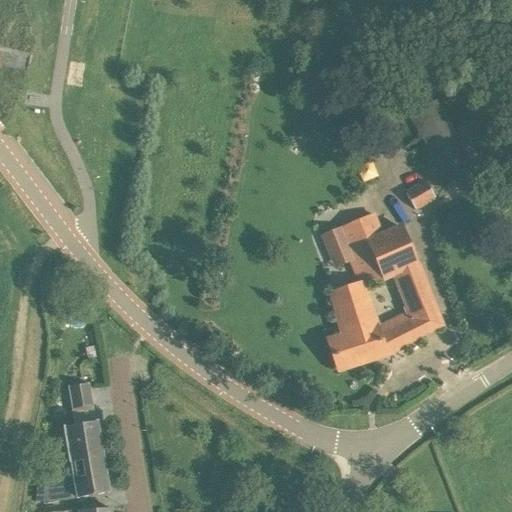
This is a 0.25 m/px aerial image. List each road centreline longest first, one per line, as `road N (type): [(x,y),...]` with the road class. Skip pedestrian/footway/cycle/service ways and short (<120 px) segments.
road 1 (unclassified): [(379,454),(314,435),(201,369),(149,326),(0,153)]
road 2 (unclassified): [(379,454),(511,363)]
road 3 (unclassified): [(139,511),(121,359)]
